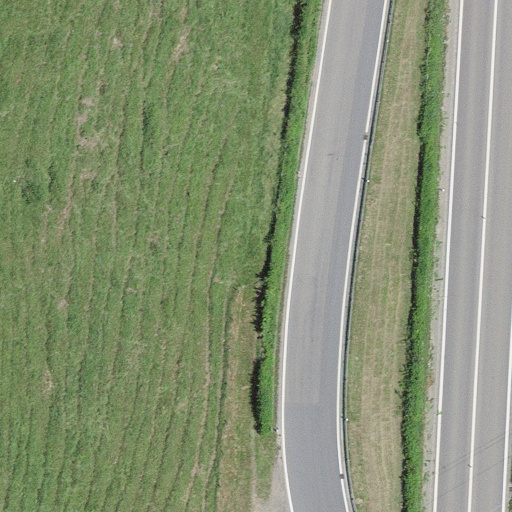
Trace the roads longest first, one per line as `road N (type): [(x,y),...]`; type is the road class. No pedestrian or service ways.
road 1 (tertiary): [(323,511),(315,357),(355,0)]
road 2 (trunk): [(498,0),(470,511)]
